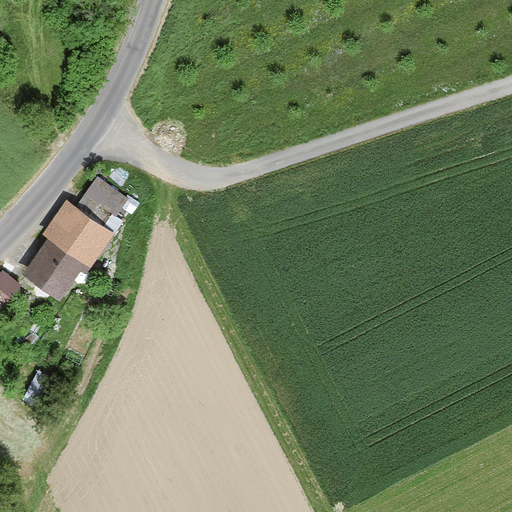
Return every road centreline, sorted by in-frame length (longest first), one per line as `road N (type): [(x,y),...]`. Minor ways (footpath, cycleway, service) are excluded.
road 1 (track): [(100,123),(200,180),(511,86)]
road 2 (residential): [(151,0),(100,123),(0,237)]
